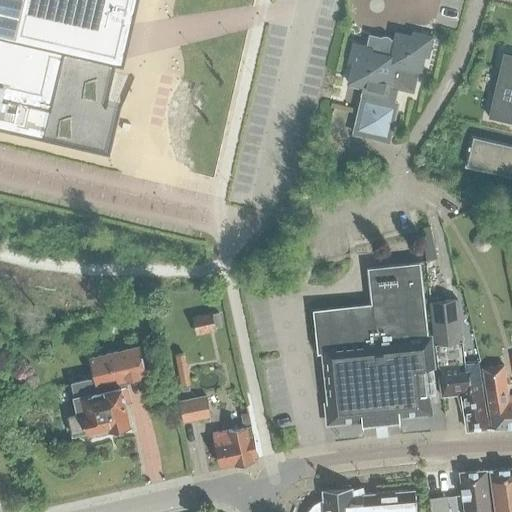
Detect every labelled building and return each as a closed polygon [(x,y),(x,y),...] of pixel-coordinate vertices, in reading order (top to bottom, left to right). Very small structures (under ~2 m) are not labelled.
[(0,0),(0,130),(107,156),(118,107),(130,83),(110,78),(119,40),(128,0),(0,0)] [(360,97),(362,97),(353,134),(388,143),(397,104),(394,104),(397,90),(413,94),(418,73),(420,73),(423,57),(427,58),(432,37),(411,33),(410,37),(395,33),(393,42),(369,36),(366,47),(353,44),(348,63),(352,64),(347,84),(362,87),(360,97)] [(488,118),(511,123),(511,56),(503,54),(488,118)] [(121,124),(120,130),(128,133),(130,126),(121,124)] [(511,146),(472,137),(465,166),(511,177),(511,146)] [(437,259),(430,227),(421,229),(425,261),(437,259)] [(351,306),(312,310),(317,353),(317,354),(325,353),(331,416),(332,424),(361,421),(361,426),(375,424),(386,423),(399,422),(399,417),(428,414),(427,406),(423,368),(431,368),(420,262),(367,267),(371,304),(351,306)] [(455,299),(429,303),(433,336),(441,397),(461,395),(466,431),(489,429),(477,362),(464,363),(455,299)] [(192,317),(196,334),(215,330),(211,313),(192,317)] [(113,432),(127,429),(126,425),(129,424),(124,402),(122,403),(119,393),(128,391),(125,380),(145,376),(138,346),(90,358),(94,378),(71,383),(75,397),(74,397),(78,414),(73,415),(77,435),(88,432),(88,433),(108,429),(112,428),(113,432)] [(174,355),(180,387),(190,385),(184,353),(174,355)] [(482,369),(492,429),(511,428),(511,396),(507,397),(503,365),(482,369)] [(211,417),(207,396),(178,401),(182,422),(211,417)] [(240,415),(243,427),(213,434),(220,467),(234,464),(235,464),(253,461),(251,454),(257,453),(248,413),(240,415)] [(511,511),(511,468),(489,470),(492,511),(511,511)] [(489,511),(485,471),(459,473),(463,511),(489,511)] [(416,511),(415,490),(365,494),(363,487),(350,491),(350,485),(338,486),(339,489),(321,490),(322,499),(321,500),(312,505),(306,511),(416,511)] [(449,511),(445,486),(430,489),(433,511),(449,511)]
